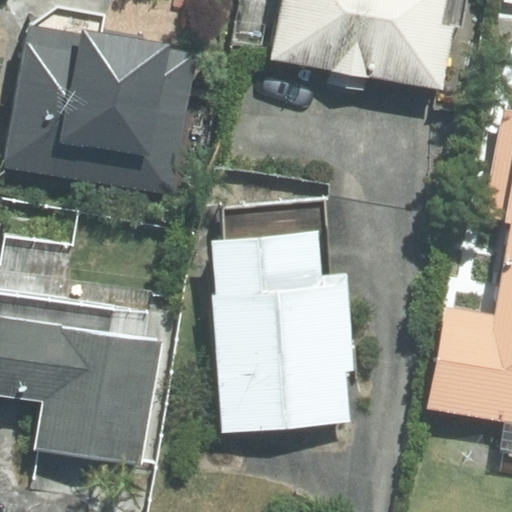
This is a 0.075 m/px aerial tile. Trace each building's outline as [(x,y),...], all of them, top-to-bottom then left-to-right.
[(99,0),(43,0),(15,159),(178,188),(206,35),(112,18),(115,3),(99,0)] [(288,0),(280,48),(451,78),(464,0),(288,0)] [(453,295),(434,399),(511,413),(511,99),(508,99),(487,210),(511,214),(511,240),(500,304),(453,295)] [(214,283),(226,425),(360,413),(347,264),(333,265),(327,192),(220,201),(227,282),(214,283)] [(173,332),(5,301),(0,328),(0,380),(52,390),(43,438),(150,458),(173,332)]
